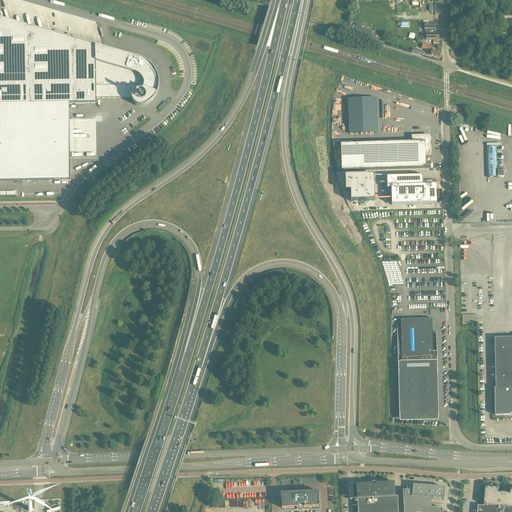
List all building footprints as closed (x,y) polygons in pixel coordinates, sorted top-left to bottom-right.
[(0,181),(70,181),(69,104),(97,103),(97,99),(131,98),(131,99),(132,101),(132,102),(133,103),(133,104),(134,104),(134,105),(135,105),(136,106),(137,107),(138,107),(139,107),(140,107),(141,108),(142,107),(143,107),(144,107),(145,107),(146,106),(147,106),(148,106),(148,105),(149,105),(150,104),(151,103),(152,102),(153,101),(156,95),(157,94),(158,90),(159,85),(158,81),(157,76),(155,72),(152,68),(149,64),(144,61),(137,58),(40,30),(0,18),(0,181)] [(434,23),(424,23),(424,31),(425,31),(426,41),(433,41),(433,43),(437,43),(437,41),(438,41),(438,33),(434,33),(434,23)] [(354,25),(351,33),(371,39),(373,31),(365,28),(364,29),(361,28),(362,26),(356,24),(356,25),(354,25)] [(374,32),(372,40),(384,44),(387,36),(374,32)] [(423,44),(422,49),(429,51),(428,55),(431,56),(430,56),(439,59),(441,53),(432,50),(433,47),(423,44)] [(371,102),(347,103),(348,135),(372,134),(371,102)] [(425,169),(425,155),(431,155),(430,142),(429,142),(429,138),(424,138),(424,137),(411,137),(412,143),(340,145),(341,172),(425,169)] [(496,147),(485,148),(486,177),(497,177),(496,147)] [(373,175),(345,176),(345,191),(350,191),(350,201),(374,201),(373,175)] [(391,205),(429,204),(429,186),(419,186),(419,176),(386,177),(387,189),(391,189),(391,205)] [(401,325),(397,325),(399,414),(439,413),(436,334),(436,352),(433,352),(432,319),(401,320),(401,325)] [(511,338),(495,339),(497,390),(496,390),(496,416),(511,416),(511,415),(511,414),(511,338)] [(371,484),(349,485),(349,500),(357,499),(357,511),(397,511),(397,497),(395,497),(394,483),(375,484),(375,485),(371,486),(371,484)] [(443,499),(444,489),(413,486),(413,491),(402,490),(403,511),(441,511),(442,508),(431,507),(431,498),(443,499)] [(478,506),(477,511),(511,511),(511,489),(511,490),(511,495),(505,494),(499,493),(499,489),(494,488),(494,487),(493,486),(492,486),(491,487),(491,488),(486,487),(484,505),(483,505),(482,507),(478,506)] [(294,493),(280,494),(281,501),(282,509),(296,508),(296,509),(304,509),(304,508),(318,507),(318,499),(319,499),(318,492),(305,493),(305,494),(303,494),(303,493),(302,493),(302,494),(297,494),(297,493),(295,493),(295,494),(294,494),(294,493)] [(266,508),(266,496),(268,496),(268,493),(257,493),(257,495),(246,495),(246,508),(266,508)] [(244,499),(244,496),(232,496),(232,503),(246,504),(246,499),(244,499)]
